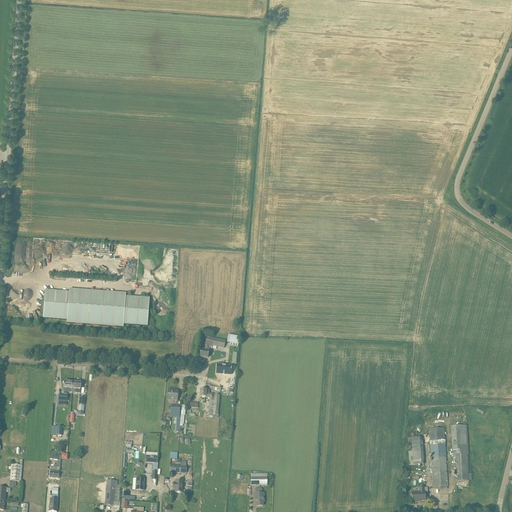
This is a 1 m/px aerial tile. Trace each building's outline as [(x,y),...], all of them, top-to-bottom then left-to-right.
[(69,293),(45,291),(43,319),(67,321),(67,324),(123,328),(123,325),(147,327),(149,299),(126,297),(126,294),(69,290),(69,293)] [(232,336),(228,335),(227,342),(230,343),(230,346),(237,347),(238,345),(239,341),(239,337),(232,336)] [(212,346),(214,339),(207,338),(206,345),(205,350),(201,350),(200,357),(208,358),(209,351),(209,347),(212,348),(213,346),(212,346)] [(213,346),(224,349),(225,342),(214,339),(212,346),(213,346)] [(217,369),(216,373),(231,375),(232,366),(224,365),(224,361),(218,360),(217,365),(219,365),(218,369),(217,369)] [(64,387),(64,395),(67,395),(67,392),(72,393),(73,382),(65,382),(64,387)] [(73,382),(72,393),(73,388),(77,389),(76,393),(79,393),(80,389),(80,388),(81,383),(73,382)] [(178,391),(168,390),(168,398),(173,398),(173,401),(177,401),(178,391)] [(209,390),(201,390),(200,395),(200,397),(204,397),(204,398),(211,399),(210,414),(208,414),(207,418),(213,418),(218,418),(219,414),(218,414),(220,395),(209,394),(209,390)] [(180,406),(171,405),(170,418),(175,418),(174,421),(174,424),(174,432),(179,432),(181,416),(179,415),(180,406)] [(424,438),(409,438),(409,465),(424,465),(424,438)] [(469,481),(468,455),(453,456),(454,482),(469,481)] [(446,458),(431,459),(433,487),(441,487),(448,486),(446,458)] [(22,466),(12,465),(10,481),(21,482),(22,466)] [(59,470),(50,470),(49,478),(59,479),(59,470)] [(267,485),(267,476),(267,475),(251,475),(251,485),(261,485),(267,485)] [(105,504),(105,505),(120,506),(120,501),(119,501),(120,485),(117,484),(117,481),(116,481),(114,481),(114,478),(109,477),(109,480),(107,480),(105,504)] [(175,490),(175,493),(182,493),(182,481),(176,481),(176,484),(173,483),(173,490),(175,490)] [(424,489),(424,488),(419,488),(420,493),(411,493),(412,502),(425,501),(425,496),(428,495),(427,489),(424,489)] [(262,494),(262,489),(255,489),(256,494),(254,494),(254,499),(256,499),(256,503),(256,507),(263,506),(263,502),(264,502),(264,498),(264,493),(262,494)] [(49,511),(56,511),(58,499),(50,499),(49,511)]
